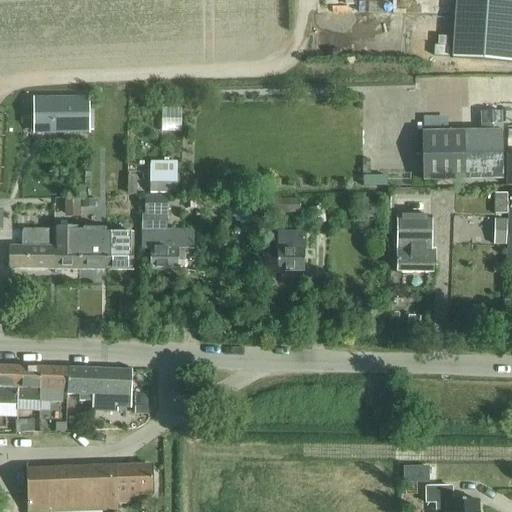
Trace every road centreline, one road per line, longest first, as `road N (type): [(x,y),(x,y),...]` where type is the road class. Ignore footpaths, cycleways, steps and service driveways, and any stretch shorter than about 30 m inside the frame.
road 1 (residential): [(0,352),(511,368)]
road 2 (track): [(303,0),(296,48),(264,68),(23,81),(0,90)]
road 3 (track): [(304,451),(511,457)]
